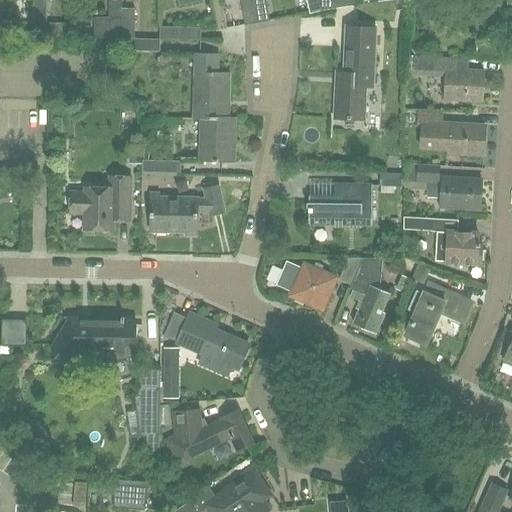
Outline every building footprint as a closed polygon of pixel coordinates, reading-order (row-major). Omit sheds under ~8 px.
[(34,0),(34,21),(46,22),(46,0),(34,0)] [(240,0),(245,26),(259,24),(254,0),(240,0)] [(254,0),(259,24),(270,22),(265,0),(254,0)] [(319,0),(306,0),(310,13),(322,9),(319,0)] [(407,0),(394,0),(396,11),(409,9),(407,0)] [(109,18),(110,38),(122,38),(122,10),(109,10),(109,18)] [(122,10),(122,38),(127,38),(135,38),(134,36),(134,33),(134,10),(122,10)] [(109,18),(94,18),(94,39),(110,38),(109,18)] [(63,26),(62,26),(46,25),(46,22),(34,21),(33,33),(33,36),(47,36),(47,33),(63,34),(63,26)] [(366,86),(373,86),(376,28),(348,26),(345,84),(337,84),(336,118),(364,120),(366,86)] [(160,33),(160,40),(185,41),(201,41),(202,33),(202,28),(160,27),(160,33)] [(160,52),(160,40),(135,39),(135,38),(127,38),(127,50),(160,52)] [(505,39),(476,40),(478,60),(501,61),(505,39)] [(196,70),(195,117),(223,117),(223,116),(236,117),(237,117),(237,116),(229,116),(230,71),(220,71),(220,55),(195,54),(194,70),(196,70)] [(468,59),(414,57),(414,76),(446,77),(445,101),(483,102),(484,72),(468,72),(468,59)] [(443,124),(443,112),(418,111),(417,127),(423,127),(422,147),(464,149),(464,155),(483,156),(485,126),(443,124)] [(223,117),(195,117),(195,118),(202,118),(201,160),(236,161),(237,117),(236,117),(223,116),(223,117)] [(130,145),(129,164),(143,165),(143,145),(130,145)] [(181,162),(144,161),(143,173),(181,174),(181,162)] [(406,190),(428,191),(428,198),(442,199),(441,208),(480,211),(482,180),(439,178),(440,167),(407,165),(406,190)] [(130,221),(131,177),(110,177),(110,188),(86,188),(86,193),(71,193),(71,213),(85,214),(85,230),(114,231),(114,221),(130,221)] [(335,197),(310,196),(309,196),(309,213),(309,223),(333,224),(333,228),(362,229),(362,225),(373,225),(373,185),(335,185),(335,197)] [(211,215),(224,212),(219,186),(205,189),(208,200),(151,199),(151,231),(197,232),(198,212),(210,212),(211,215)] [(449,233),(448,232),(449,221),(404,218),(404,230),(437,232),(435,262),(482,264),(483,248),(480,248),(480,244),(479,244),(479,234),(449,233)] [(409,256),(407,237),(388,238),(390,258),(409,256)] [(340,280),(351,285),(363,260),(349,259),(340,280)] [(374,286),(382,268),(383,260),(384,260),(384,259),(364,260),(351,289),(355,291),(352,297),(361,301),(360,302),(363,303),(354,324),(376,334),(385,314),(383,312),(391,294),(374,286)] [(323,311),(337,278),(321,271),(323,266),(316,263),(314,268),(304,263),(302,269),(287,262),(277,285),(292,291),(290,296),(323,311)] [(430,269),(420,265),(413,280),(423,284),(430,269)] [(416,313),(406,336),(427,345),(440,313),(464,323),(472,303),(428,284),(424,294),(416,290),(408,310),(416,313)] [(190,314),(178,343),(216,360),(212,370),(227,376),(231,366),(238,369),(249,345),(215,330),(217,326),(190,314)] [(134,372),(131,357),(132,357),(129,345),(137,337),(137,324),(124,324),(124,317),(121,317),(121,320),(80,319),(80,317),(68,317),(51,347),(54,359),(71,359),(81,356),(106,356),(106,364),(110,364),(118,364),(127,361),(129,372),(134,372)] [(511,335),(507,344),(510,345),(503,361),(511,364),(511,335)] [(159,435),(160,390),(157,390),(157,389),(141,388),(135,399),(140,436),(156,436),(157,435),(159,435)] [(239,452),(255,445),(239,411),(223,419),(224,421),(208,428),(204,421),(201,423),(200,411),(174,413),(176,435),(165,440),(176,464),(232,438),(239,452)] [(268,511),(262,503),(273,496),(256,471),(216,497),(209,486),(168,511),(268,511)] [(390,478),(387,489),(398,493),(401,481),(390,478)] [(143,511),(145,485),(118,483),(113,491),(113,510),(142,511),(143,511)] [(492,485),(480,511),(497,511),(507,491),(492,485)] [(331,511),(347,511),(347,502),(331,503),(331,511)]
